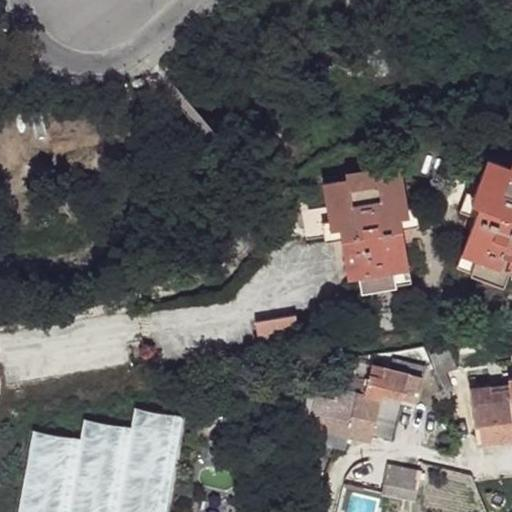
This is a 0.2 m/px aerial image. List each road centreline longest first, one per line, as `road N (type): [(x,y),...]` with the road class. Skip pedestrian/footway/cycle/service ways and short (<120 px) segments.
road 1 (unknown): [(511,443),(357,442),(338,462),(324,511)]
road 2 (unknown): [(23,0),(26,20),(52,44),(92,56),(135,43),(199,0)]
